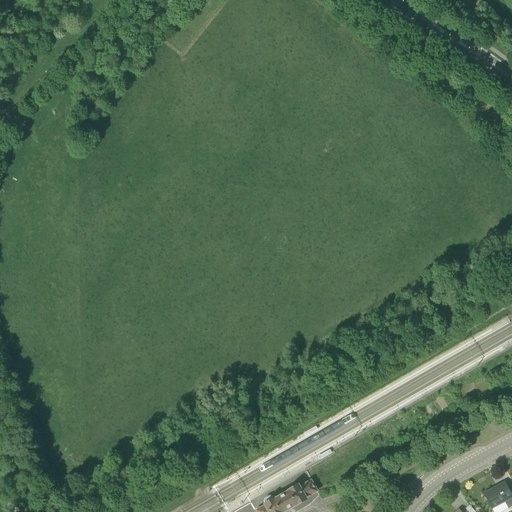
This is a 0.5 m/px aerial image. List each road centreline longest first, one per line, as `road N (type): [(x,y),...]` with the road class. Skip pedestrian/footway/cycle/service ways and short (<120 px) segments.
road 1 (track): [(511,231),(77,469)]
road 2 (tertiary): [(408,511),(455,471),(511,441)]
